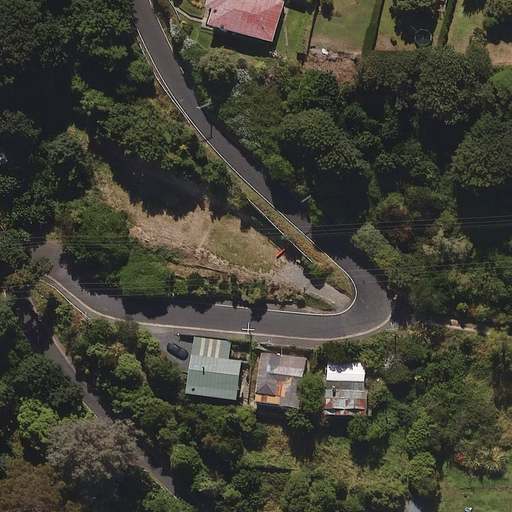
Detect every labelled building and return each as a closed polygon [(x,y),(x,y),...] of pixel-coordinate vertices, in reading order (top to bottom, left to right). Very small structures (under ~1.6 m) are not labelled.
[(283,1),(278,0),(205,0),(203,6),(210,8),(206,25),(272,43),(283,1)] [(231,342),(192,336),(182,395),(236,404),(243,362),(228,359),(231,342)] [(306,358),(260,351),(252,403),(307,410),(310,389),(302,387),(306,358)] [(363,361),(328,360),(326,389),(322,388),(320,416),(366,418),(367,391),(362,391),(363,361)] [(424,511),(426,497),(398,494),(395,511),(424,511)]
